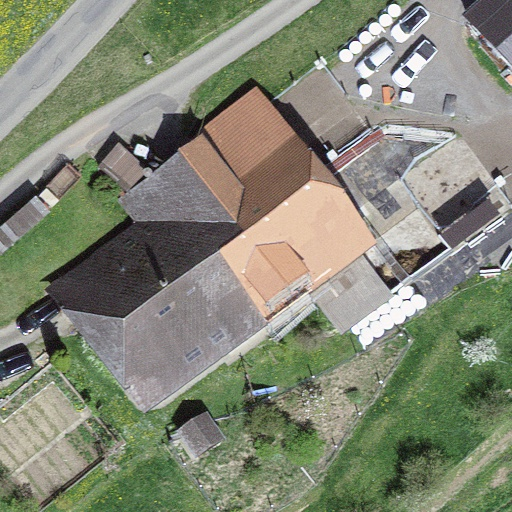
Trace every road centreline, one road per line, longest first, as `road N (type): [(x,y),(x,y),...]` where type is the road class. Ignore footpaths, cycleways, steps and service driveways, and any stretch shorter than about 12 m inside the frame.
road 1 (track): [(295,0),(0,199)]
road 2 (track): [(428,0),(428,28),(458,93),(511,105)]
road 3 (unclassified): [(103,0),(0,101)]
